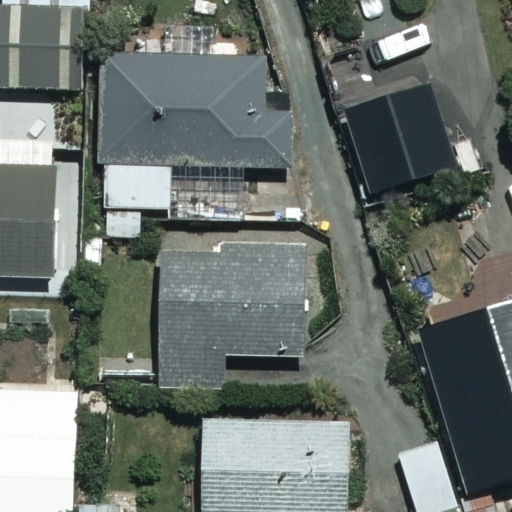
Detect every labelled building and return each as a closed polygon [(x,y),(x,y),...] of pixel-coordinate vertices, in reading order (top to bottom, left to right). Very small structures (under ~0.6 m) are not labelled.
[(81,100),(86,0),(6,0),(1,96),(81,100)] [(267,64),(106,67),(108,215),(172,214),(172,227),(239,226),(238,176),(295,176),(295,121),(268,121),(267,64)] [(346,108),(370,189),(455,163),(430,83),(346,108)] [(56,156),(0,156),(0,288),(59,287),(56,156)] [(317,258),(163,266),(169,395),(230,392),(228,367),(314,362),(312,318),(320,317),(317,258)] [(511,317),(425,344),(456,447),(405,462),(420,511),(511,511),(505,494),(511,491),(511,317)] [(78,511),(81,398),(0,396),(0,511),(78,511)] [(352,511),(354,432),(209,431),(207,511),(352,511)]
